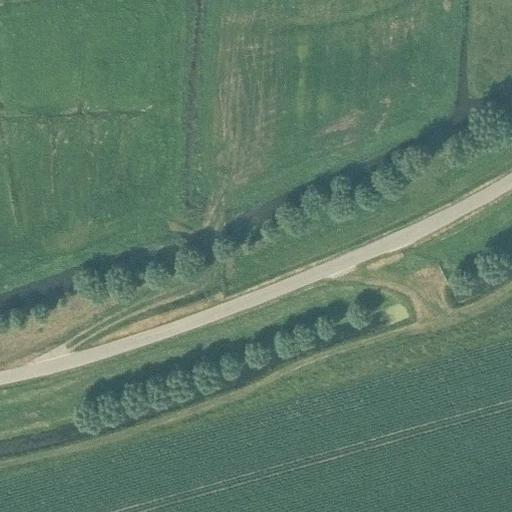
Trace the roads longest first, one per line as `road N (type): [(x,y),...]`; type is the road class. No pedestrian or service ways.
road 1 (unclassified): [(511,181),(412,234),(237,307),(0,379)]
road 2 (track): [(36,371),(97,327),(196,281),(214,207)]
